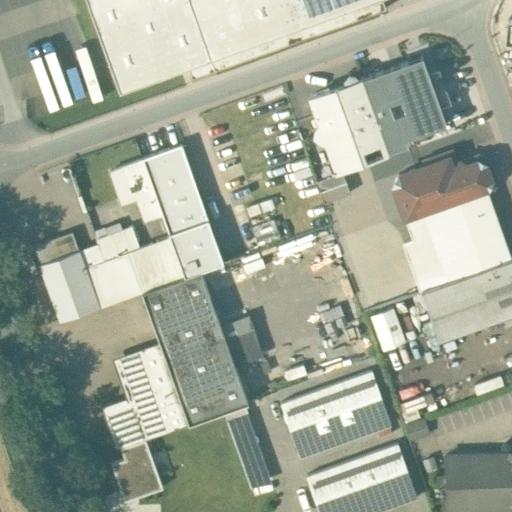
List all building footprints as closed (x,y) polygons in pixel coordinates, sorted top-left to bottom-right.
[(189,0),(87,0),(119,90),(187,65),(192,77),(214,69),(189,0)] [(189,0),(214,69),(386,8),(383,0),(189,0)] [(362,77),(309,95),(336,171),(342,169),(389,152),(362,77)] [(208,218),(181,143),(142,157),(143,158),(162,213),(168,232),(208,218)] [(453,167),(448,155),(398,172),(392,184),(404,216),(432,205),(457,275),(507,257),(483,188),(487,187),(491,178),(485,162),(477,158),(466,162),(459,159),(456,166),(453,167)] [(162,213),(143,158),(109,170),(121,203),(136,197),(144,220),(162,213)] [(336,171),(315,178),(324,201),(350,191),(342,169),(336,171)] [(254,224),(258,240),(282,233),(271,197),(250,203),(256,224),(254,224)] [(96,238),(104,260),(129,251),(122,229),(96,238)] [(72,230),(33,244),(60,319),(117,298),(104,260),(85,266),(79,249),(79,248),(72,230)] [(170,236),(129,251),(143,289),(184,275),(170,236)] [(129,251),(104,260),(117,298),(141,290),(143,289),(129,251)] [(457,275),(422,288),(421,287),(420,287),(438,337),(511,310),(511,255),(507,257),(457,275)] [(143,289),(141,290),(188,422),(248,401),(201,269),(184,275),(143,289)] [(385,347),(408,338),(395,304),(372,313),(385,347)] [(160,344),(137,352),(137,353),(117,360),(131,398),(106,407),(121,446),(145,437),(188,422),(160,344)] [(371,369),(280,401),(299,455),(390,423),(371,369)] [(145,437),(121,446),(124,458),(111,462),(125,500),(162,486),(145,437)] [(397,441),(306,474),(319,511),(369,511),(416,495),(397,441)] [(508,451),(444,453),(446,509),(510,507),(510,508),(511,507),(511,449),(508,450),(508,451)]
